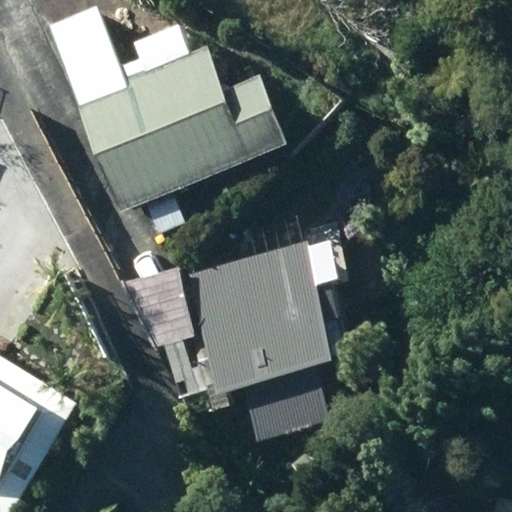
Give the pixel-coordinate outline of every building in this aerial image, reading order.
[(61,30),(136,215),(309,146),(282,80),(243,96),(224,49),(159,75),(154,62),(135,70),(111,10),(61,30)] [(187,202),(159,213),(168,236),(197,225),(187,202)] [(327,240),(199,278),(235,398),(265,389),(282,447),(358,425),(342,371),(367,364),(355,323),(366,319),(355,281),(340,285),(327,240)] [(192,272),(137,289),(170,351),(212,338),(192,272)] [(0,511),(35,511),(97,407),(0,349),(0,511)] [(329,442),(301,467),(332,501),(360,476),(329,442)] [(271,477),(295,495),(308,478),(284,459),(271,477)]
